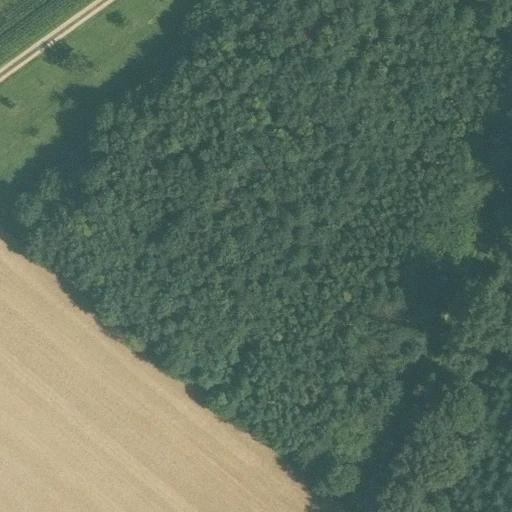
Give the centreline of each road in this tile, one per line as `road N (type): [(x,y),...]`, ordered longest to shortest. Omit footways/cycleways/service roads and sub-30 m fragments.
road 1 (track): [(511,246),(394,511)]
road 2 (track): [(0,100),(138,0)]
